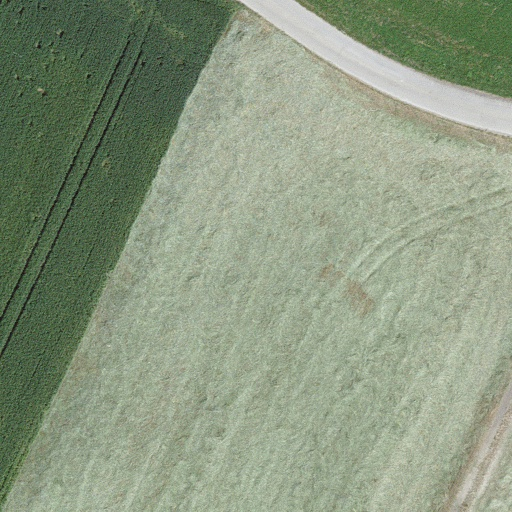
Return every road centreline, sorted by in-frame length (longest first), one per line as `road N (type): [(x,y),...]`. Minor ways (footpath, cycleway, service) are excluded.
road 1 (unclassified): [(511,119),(391,80),(266,0)]
road 2 (track): [(511,402),(460,511)]
